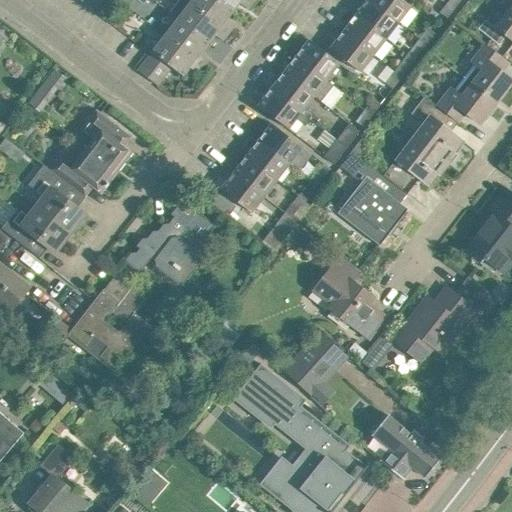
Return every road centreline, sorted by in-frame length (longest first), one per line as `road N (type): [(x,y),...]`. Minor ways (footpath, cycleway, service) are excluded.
road 1 (residential): [(11,0),(188,136)]
road 2 (residential): [(401,278),(511,127)]
road 3 (residential): [(75,274),(188,136)]
road 4 (residential): [(188,136),(295,0)]
